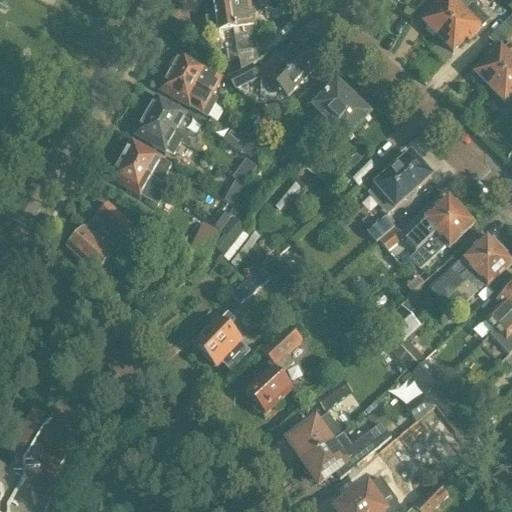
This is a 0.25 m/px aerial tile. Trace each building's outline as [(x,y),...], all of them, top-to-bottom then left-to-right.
[(212,0),(216,20),(209,21),(207,24),(209,33),(211,34),(219,33),(219,35),(235,32),(236,40),(235,40),(236,42),(225,43),(228,62),(239,60),(240,65),(259,61),(255,39),(253,40),(252,30),(254,29),(250,10),(245,11),(243,0),(212,0)] [(438,40),(463,15),(472,6),(466,0),(443,0),(434,9),(437,12),(424,26),(438,40)] [(511,15),(511,0),(508,0),(503,6),(511,15)] [(468,44),(479,32),(489,22),(472,6),(463,15),(438,40),(452,54),(465,41),(468,44)] [(498,49),(511,34),(511,19),(511,18),(489,40),(498,49)] [(511,59),(511,50),(508,46),(500,54),(496,50),(485,61),(488,64),(475,77),(489,91),(511,68),(511,65),(509,62),(511,59)] [(286,99),(317,68),(297,49),(266,80),(286,99)] [(211,97),(219,83),(208,77),(210,73),(179,56),(170,72),(173,73),(172,75),(200,91),(211,97)] [(236,94),(259,80),(252,67),(228,81),(236,94)] [(511,68),(489,91),(503,105),(511,96),(511,68)] [(200,91),(172,75),(171,78),(167,76),(163,84),(166,86),(162,93),(177,101),(177,102),(189,110),(190,109),(208,119),(219,101),(211,97),(200,91)] [(336,88),(335,87),(313,110),(321,118),(305,135),(314,143),(315,141),(352,103),(344,95),(344,92),(340,88),(336,88)] [(172,110),(154,100),(144,118),(175,136),(173,139),(181,144),(186,136),(178,131),(186,116),(173,109),(172,110)] [(359,110),(352,103),(315,141),(314,143),(330,158),(367,119),(367,118),(367,114),(363,109),(359,110)] [(164,154),(173,139),(175,136),(144,118),(134,135),(152,146),(151,147),(164,154)] [(263,148),(276,131),(264,122),(250,138),(263,148)] [(231,134),(223,145),(240,157),(244,151),(248,146),(231,134)] [(189,149),(194,141),(186,136),(181,144),(189,149)] [(258,161),(265,152),(251,142),(248,146),(244,151),(258,161)] [(147,154),(129,144),(119,161),(151,179),(148,184),(157,189),(159,184),(168,189),(170,185),(163,181),(171,168),(160,162),(161,160),(148,153),(147,154)] [(413,162),(410,158),(374,190),(394,212),(430,180),(422,172),(425,169),(416,159),(413,162)] [(157,189),(148,184),(151,179),(119,161),(109,180),(127,190),(126,192),(139,199),(140,198),(158,208),(168,189),(159,184),(157,189)] [(358,190),(375,173),(363,161),(347,179),(358,190)] [(230,192),(224,204),(233,209),(239,196),(230,192)] [(241,193),(235,207),(242,211),(249,197),(241,193)] [(415,236),(407,244),(417,254),(420,252),(421,253),(425,249),(461,213),(447,199),(422,224),(425,227),(416,236),(415,236)] [(122,240),(132,229),(108,207),(98,218),(67,252),(96,279),(110,263),(111,264),(120,254),(113,248),(121,239),(122,240)] [(417,254),(409,262),(420,273),(430,263),(445,248),(448,251),(473,226),(461,213),(425,249),(421,253),(420,252),(417,254)] [(221,236),(228,221),(220,214),(210,227),(221,236)] [(245,231),(230,219),(229,221),(228,221),(221,236),(224,238),(214,251),(223,258),(245,231)] [(376,247),(393,231),(384,221),(366,237),(376,247)] [(164,249),(170,240),(149,224),(143,233),(164,249)] [(207,261),(219,235),(202,227),(189,253),(207,261)] [(388,254),(403,241),(395,232),(380,246),(388,254)] [(461,263),(441,283),(454,296),(460,291),(474,277),(481,270),(500,252),(498,250),(500,249),(492,241),(491,243),(486,239),(461,263)] [(454,296),(444,306),(454,316),(469,301),(484,287),(487,289),(511,265),(500,252),(481,270),(474,277),(460,291),(454,296)] [(127,272),(119,281),(128,289),(136,281),(127,272)] [(239,308),(270,282),(261,272),(230,297),(239,308)] [(424,286),(417,279),(406,289),(413,296),(424,286)] [(495,333),(511,316),(511,290),(497,305),(500,308),(480,327),(478,326),(468,335),(481,348),(490,340),(496,334),(495,333)] [(402,311),(380,330),(397,349),(419,330),(402,311)] [(219,322),(194,349),(195,351),(195,352),(200,357),(200,356),(214,369),(218,365),(230,375),(249,355),(238,344),(240,342),(228,331),(236,324),(227,316),(220,323),(219,322)] [(496,334),(490,340),(508,359),(511,355),(511,316),(495,333),(496,334)] [(265,419),(292,393),(280,379),(294,366),(287,358),(302,344),(289,331),(262,355),(275,369),(244,397),(265,419)] [(410,374),(423,362),(406,344),(394,356),(410,374)] [(426,365),(410,378),(426,397),(442,383),(426,365)] [(325,415),(352,396),(342,382),(315,402),(325,415)] [(442,385),(428,398),(445,416),(459,404),(442,385)] [(436,409),(426,396),(405,412),(415,425),(436,409)] [(458,434),(468,425),(454,411),(461,405),(459,404),(445,416),(443,418),(458,434)] [(71,439),(79,425),(58,413),(47,433),(41,429),(44,424),(33,418),(9,462),(16,465),(9,477),(0,472),(0,511),(49,511),(62,489),(55,485),(78,443),(71,439)] [(302,464),(302,465),(343,436),(330,416),(316,426),(315,425),(289,444),(288,445),(295,454),(294,458),(297,463),(302,464)] [(471,433),(461,443),(472,455),(483,446),(471,433)] [(312,478),(318,487),(345,468),(344,467),(353,460),(348,453),(353,449),(343,436),(302,465),(304,467),(303,472),(307,477),(312,478)] [(490,481),(505,467),(485,444),(483,446),(472,455),(471,456),(475,461),(490,481)] [(490,481),(475,461),(471,456),(442,484),(448,489),(469,469),(494,495),(498,491),(490,481)] [(498,491),(503,485),(499,479),(508,470),(505,467),(490,481),(498,491)] [(367,491),(336,511),(401,511),(396,505),(397,503),(381,480),(367,491)] [(435,511),(448,499),(436,487),(411,511),(435,511)]
